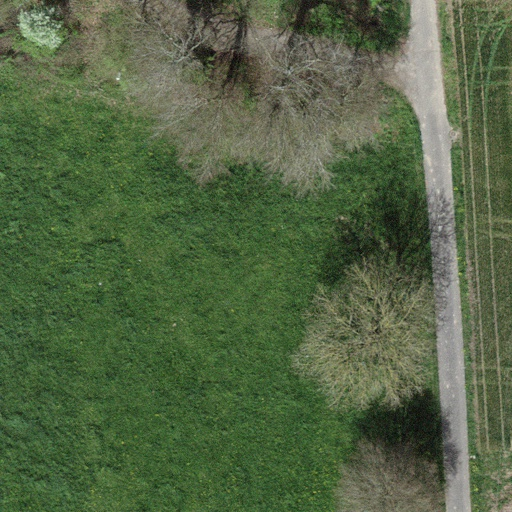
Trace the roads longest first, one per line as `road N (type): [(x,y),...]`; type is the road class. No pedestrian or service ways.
road 1 (unclassified): [(417,0),(456,511)]
road 2 (track): [(141,0),(166,15),(425,76)]
